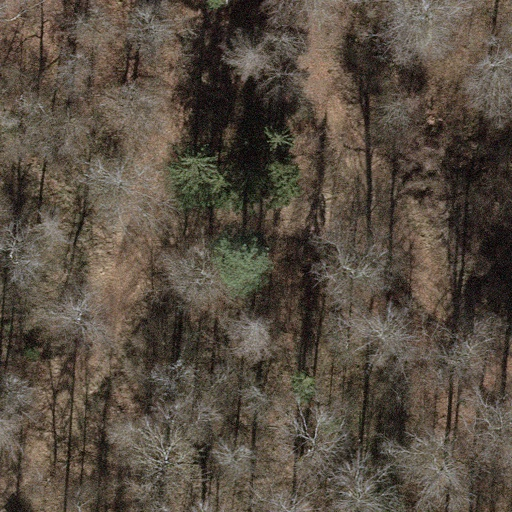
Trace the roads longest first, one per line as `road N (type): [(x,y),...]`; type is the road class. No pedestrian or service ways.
road 1 (track): [(0,465),(151,248),(205,0)]
road 2 (track): [(511,369),(400,222),(294,0)]
road 3 (track): [(151,248),(229,213),(400,222)]
